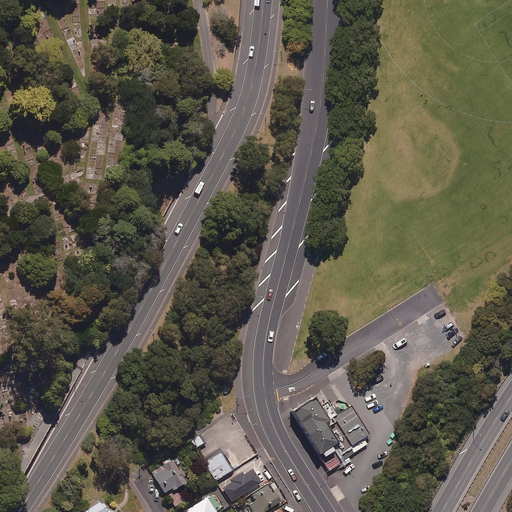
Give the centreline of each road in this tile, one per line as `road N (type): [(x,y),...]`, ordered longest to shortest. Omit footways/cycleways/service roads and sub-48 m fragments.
road 1 (secondary): [(19,511),(114,357),(217,163),(251,82),(262,0)]
road 2 (secondary): [(326,0),(320,112),(263,342),(264,391)]
road 3 (residential): [(433,294),(315,372),(264,391)]
road 4 (motorway): [(442,511),(511,393)]
road 5 (secondary): [(264,391),(277,436),(323,511)]
